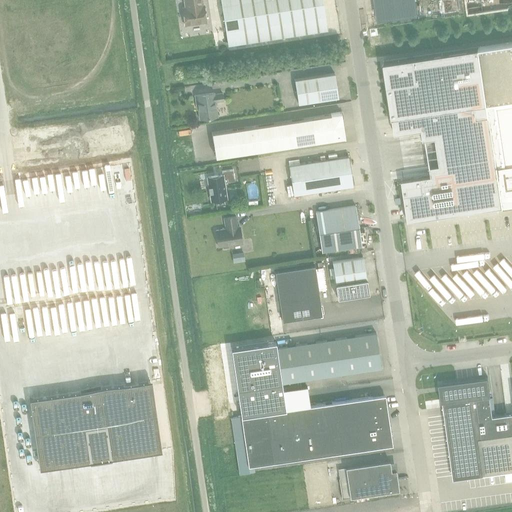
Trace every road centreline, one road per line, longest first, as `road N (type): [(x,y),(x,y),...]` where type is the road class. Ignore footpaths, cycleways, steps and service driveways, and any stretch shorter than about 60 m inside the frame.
road 1 (unclassified): [(202,511),(130,0)]
road 2 (unclassified): [(348,0),(402,364)]
road 3 (unclassified): [(402,364),(424,502)]
